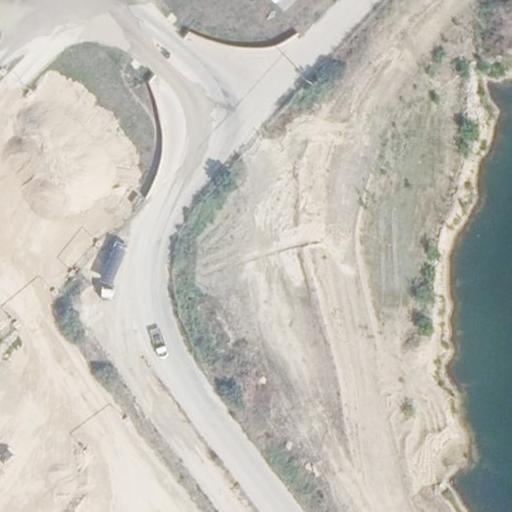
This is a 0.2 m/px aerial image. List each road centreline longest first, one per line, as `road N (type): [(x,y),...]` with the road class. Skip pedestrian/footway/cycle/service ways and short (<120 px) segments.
road 1 (track): [(298,511),(162,337),(142,277),(152,225),(180,177),(351,0)]
road 2 (track): [(0,352),(180,177)]
